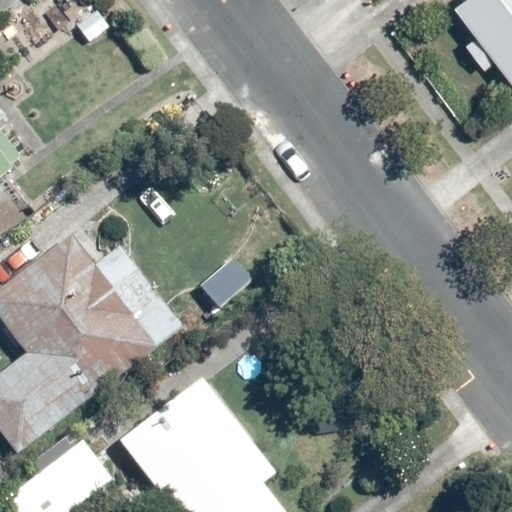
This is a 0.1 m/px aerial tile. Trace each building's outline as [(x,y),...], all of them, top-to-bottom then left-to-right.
[(511,0),(467,0),(451,14),(511,88),(511,0)] [(0,183),(9,176),(0,164),(0,183)] [(109,289),(69,238),(0,292),(0,322),(26,356),(0,376),(0,433),(17,455),(181,326),(136,268),(109,289)] [(286,478),(208,378),(120,445),(158,496),(136,511),(278,511),(265,494),(286,478)] [(31,462),(39,473),(1,502),(9,511),(69,511),(112,480),(85,444),(74,430),(31,462)]
